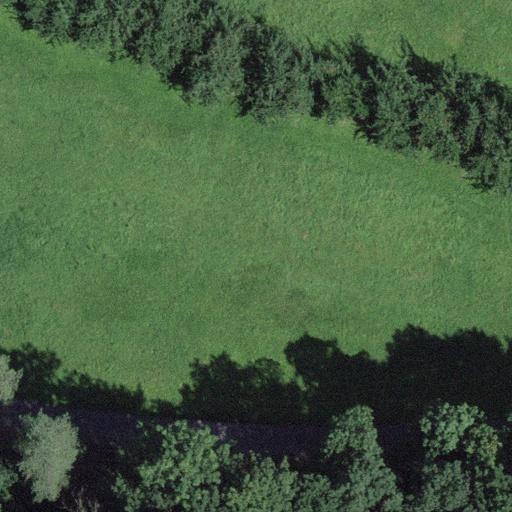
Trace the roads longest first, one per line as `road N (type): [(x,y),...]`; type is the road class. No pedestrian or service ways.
road 1 (unclassified): [(511,439),(277,444),(148,435),(0,409)]
road 2 (track): [(277,444),(123,511)]
